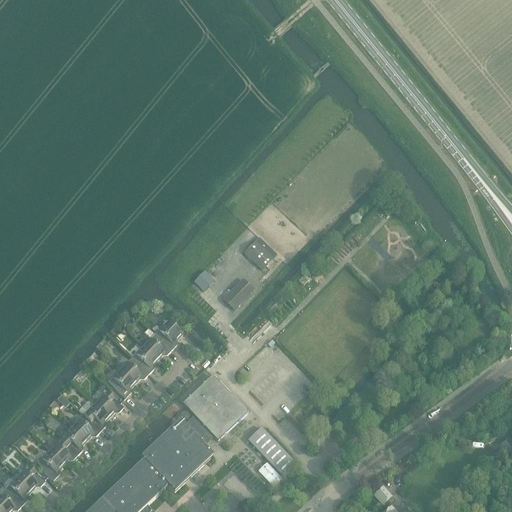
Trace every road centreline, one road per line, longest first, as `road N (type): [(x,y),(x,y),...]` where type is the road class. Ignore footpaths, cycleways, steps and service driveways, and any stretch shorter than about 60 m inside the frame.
road 1 (residential): [(321,506),(511,364)]
road 2 (residential): [(39,511),(188,356)]
road 3 (primary): [(464,159),(336,0)]
